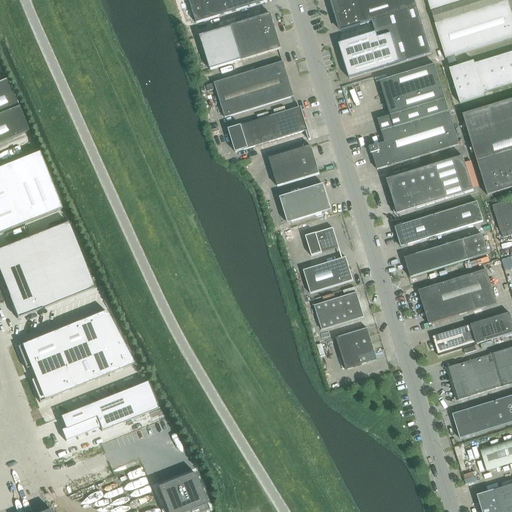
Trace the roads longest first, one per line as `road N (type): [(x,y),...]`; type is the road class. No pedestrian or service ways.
road 1 (tertiary): [(284,511),(197,370),(24,0)]
road 2 (unclassified): [(453,511),(296,0)]
